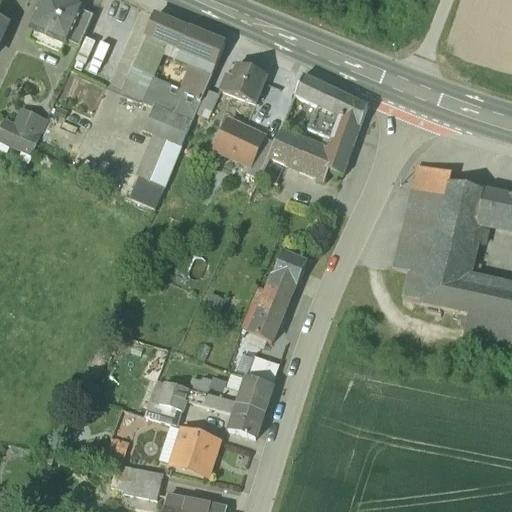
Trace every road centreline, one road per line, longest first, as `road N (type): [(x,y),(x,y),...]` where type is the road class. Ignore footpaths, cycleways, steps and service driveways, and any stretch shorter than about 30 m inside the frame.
road 1 (unclassified): [(413,90),(320,320),(259,511)]
road 2 (secondary): [(413,90),(201,0)]
